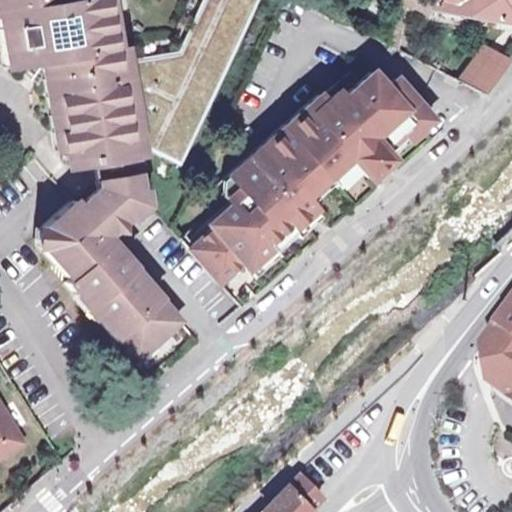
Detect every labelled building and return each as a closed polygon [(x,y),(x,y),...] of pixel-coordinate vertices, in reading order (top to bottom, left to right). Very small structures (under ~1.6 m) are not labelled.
[(0,0),(0,40),(7,74),(22,72),(18,81),(28,88),(40,71),(58,159),(65,158),(87,156),(99,171),(140,163),(151,160),(150,151),(183,166),(259,0),(204,0),(179,53),(133,60),(131,49),(125,50),(113,0),(0,0)] [(403,34),(407,8),(407,0),(392,0),(388,31),(399,34),(403,34)] [(511,0),(407,0),(407,8),(428,12),(430,7),(511,23),(511,0)] [(397,50),(399,34),(388,31),(386,44),(397,50)] [(480,45),(455,81),(480,95),(504,63),(480,45)] [(309,204),(305,199),(297,190),(320,170),(322,172),(344,153),(352,161),(364,174),(386,155),(384,153),(377,145),(411,116),(409,113),(417,105),(396,81),(389,87),(387,85),(385,87),(369,69),(364,74),(354,64),(325,89),(323,87),(256,145),(214,183),(228,200),(183,240),(217,277),(239,257),(243,263),(309,204)] [(417,123),(411,116),(377,145),(384,153),(417,123)] [(352,161),(344,153),(322,172),(328,179),(330,181),(352,161)] [(70,175),(99,171),(87,156),(65,158),(70,175)] [(144,178),(140,163),(99,171),(100,181),(144,178)] [(328,179),(322,172),(320,170),(297,190),(305,199),(328,179)] [(151,207),(144,178),(100,181),(94,190),(99,195),(102,193),(129,223),(151,207)] [(109,238),(129,223),(102,193),(99,195),(94,190),(76,203),(98,229),(109,238)] [(126,259),(109,238),(98,229),(76,203),(71,198),(64,204),(39,226),(39,247),(64,277),(61,281),(72,293),(75,290),(95,311),(92,314),(112,335),(125,350),(131,356),(176,316),(164,302),(158,307),(150,298),(156,293),(126,259)] [(160,298),(156,293),(150,298),(158,307),(164,302),(160,298)] [(511,316),(484,354),(489,390),(511,405),(511,316)] [(193,372),(211,355),(203,347),(185,364),(193,372)] [(0,452),(21,439),(0,405),(0,452)] [(280,487),(305,511),(307,511),(317,502),(292,476),(280,487)] [(305,511),(280,487),(256,511),(305,511)]
